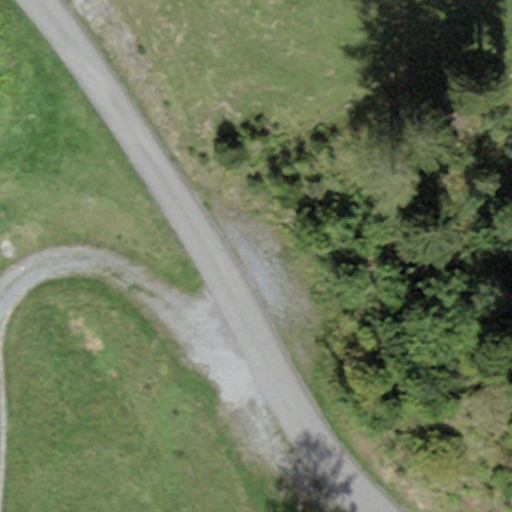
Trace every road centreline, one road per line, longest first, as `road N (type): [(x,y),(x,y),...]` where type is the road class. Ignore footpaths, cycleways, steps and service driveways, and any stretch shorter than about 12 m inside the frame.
road 1 (track): [(380,511),(301,419),(99,78),(31,0)]
road 2 (track): [(251,336),(233,346),(197,336),(108,263),(55,260),(11,283),(0,318)]
